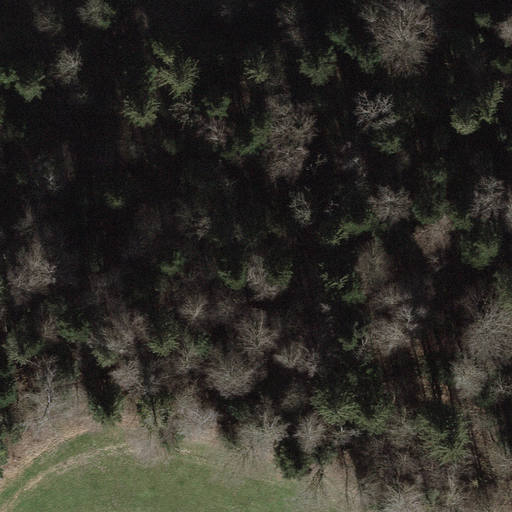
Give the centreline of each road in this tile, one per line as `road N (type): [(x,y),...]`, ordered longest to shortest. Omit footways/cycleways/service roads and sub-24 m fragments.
road 1 (track): [(511,260),(452,222),(368,217),(289,241),(115,189),(55,125),(60,81)]
road 2 (track): [(60,81),(165,0)]
